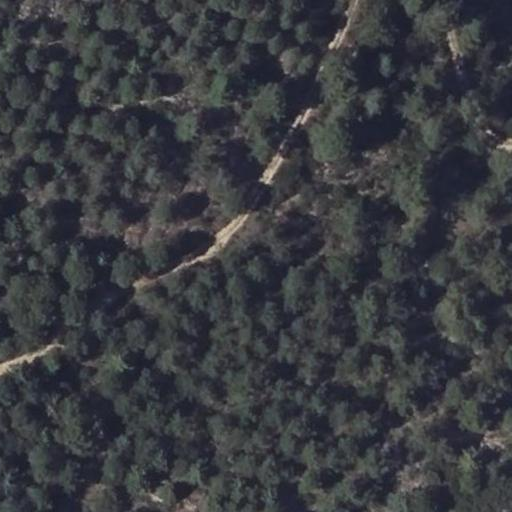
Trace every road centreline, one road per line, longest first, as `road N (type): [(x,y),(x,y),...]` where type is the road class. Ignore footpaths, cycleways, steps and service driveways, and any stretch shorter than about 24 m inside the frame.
road 1 (track): [(0,367),(262,209),(337,0)]
road 2 (track): [(434,0),(459,84),(478,113),(511,130)]
